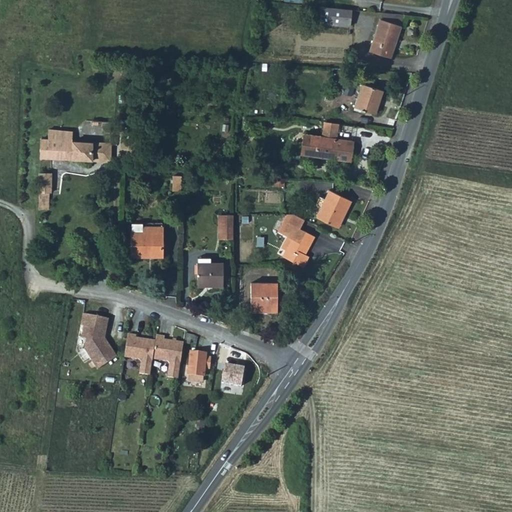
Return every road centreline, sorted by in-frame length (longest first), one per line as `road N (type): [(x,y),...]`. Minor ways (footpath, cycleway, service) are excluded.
road 1 (secondary): [(297,365),(371,240),(449,0)]
road 2 (unclassified): [(297,365),(184,319),(54,287)]
road 3 (secondary): [(196,511),(297,365)]
road 4 (track): [(289,376),(307,393),(311,511)]
